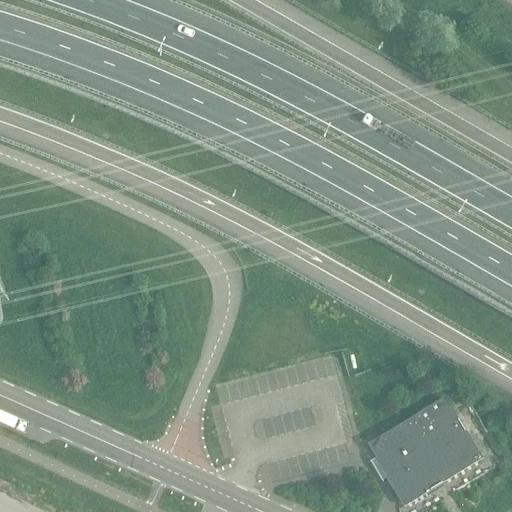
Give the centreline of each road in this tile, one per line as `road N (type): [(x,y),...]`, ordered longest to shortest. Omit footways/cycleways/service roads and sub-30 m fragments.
road 1 (motorway): [(0,114),(213,204),(511,372)]
road 2 (motorway): [(0,30),(153,85),(302,156),(511,275)]
road 3 (motorway): [(511,219),(230,64),(76,0)]
road 4 (unclassified): [(166,471),(223,328),(230,293),(223,269),(177,231),(0,154)]
road 5 (motorway): [(511,156),(238,0)]
road 6 (unclassified): [(166,471),(0,396)]
